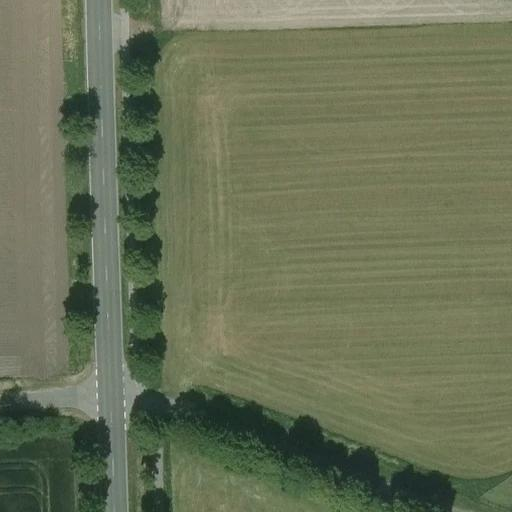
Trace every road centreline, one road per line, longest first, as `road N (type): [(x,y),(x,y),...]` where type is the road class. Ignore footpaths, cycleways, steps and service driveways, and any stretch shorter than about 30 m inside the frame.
road 1 (secondary): [(110,395),(99,0)]
road 2 (unclassified): [(110,395),(189,415),(449,511)]
